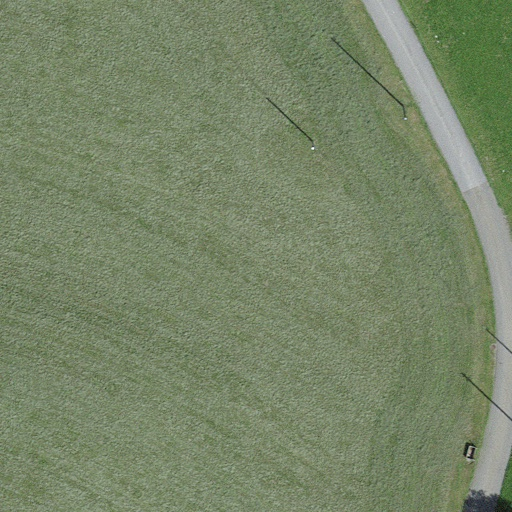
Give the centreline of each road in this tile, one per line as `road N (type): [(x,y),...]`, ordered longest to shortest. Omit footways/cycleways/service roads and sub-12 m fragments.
road 1 (track): [(374,0),(422,77),(473,192),(511,310)]
road 2 (track): [(511,319),(499,450),(482,511)]
